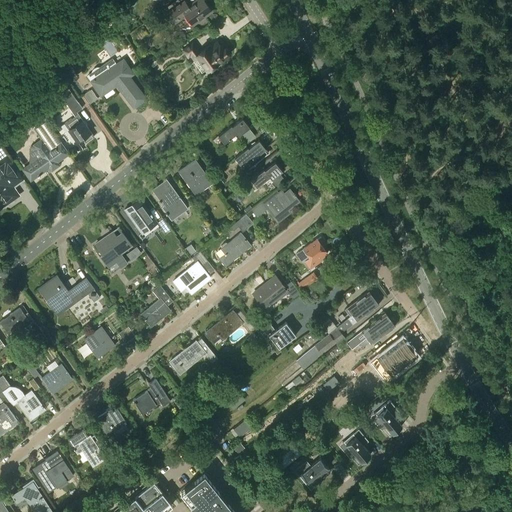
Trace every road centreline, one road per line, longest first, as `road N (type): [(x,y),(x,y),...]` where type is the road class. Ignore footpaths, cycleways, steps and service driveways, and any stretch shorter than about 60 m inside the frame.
road 1 (residential): [(0,469),(331,200)]
road 2 (secondary): [(463,363),(308,34)]
road 3 (residential): [(0,277),(244,79)]
road 4 (residential): [(463,363),(430,388),(414,430),(314,511)]
road 5 (track): [(350,511),(486,403)]
road 6 (residential): [(244,79),(331,200)]
road 7 (residential): [(331,200),(418,320)]
